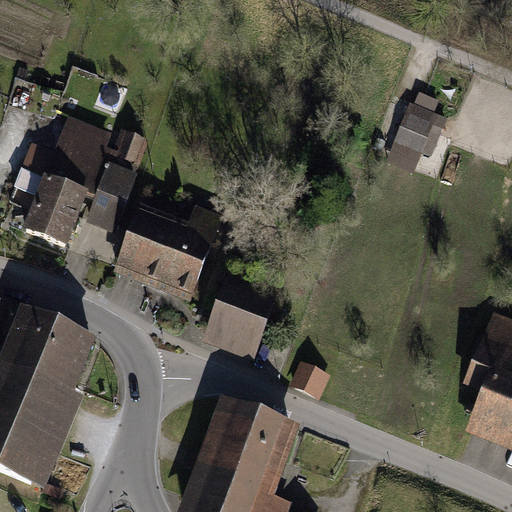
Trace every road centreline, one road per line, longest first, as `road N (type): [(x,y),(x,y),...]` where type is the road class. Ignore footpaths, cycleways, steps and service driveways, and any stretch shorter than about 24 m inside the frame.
road 1 (residential): [(511,503),(203,379),(144,379)]
road 2 (track): [(511,81),(313,0)]
road 3 (tertiary): [(144,379),(135,347),(103,325),(0,283)]
